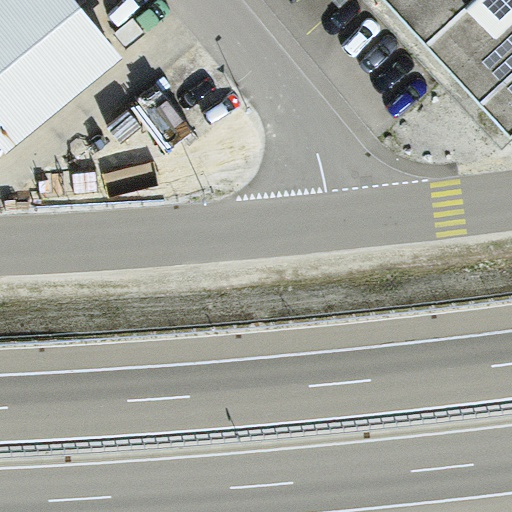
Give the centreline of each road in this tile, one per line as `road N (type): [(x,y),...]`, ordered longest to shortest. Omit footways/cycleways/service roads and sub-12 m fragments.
road 1 (motorway): [(511,361),(0,406)]
road 2 (motorway): [(0,503),(511,460)]
road 3 (unclassified): [(331,221),(0,243)]
road 4 (residential): [(331,221),(309,125),(207,0)]
road 5 (unclassified): [(511,197),(331,221)]
